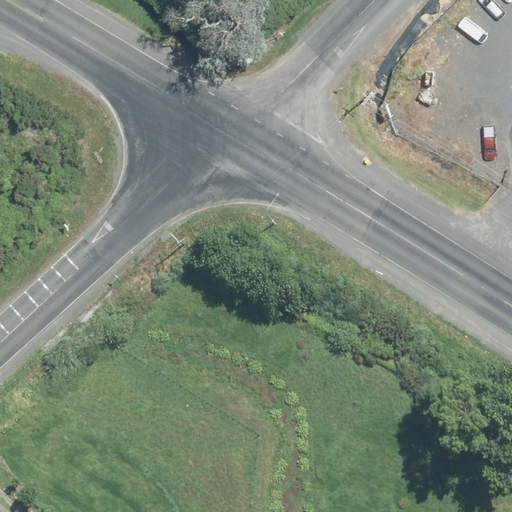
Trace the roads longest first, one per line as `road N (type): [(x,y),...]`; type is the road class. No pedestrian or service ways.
road 1 (secondary): [(511,312),(232,134)]
road 2 (tertiary): [(232,134),(0,342)]
road 3 (secondary): [(232,134),(8,0)]
road 4 (tertiary): [(377,0),(232,134)]
